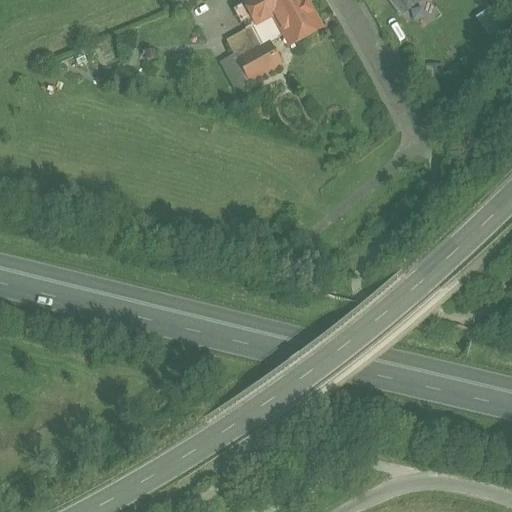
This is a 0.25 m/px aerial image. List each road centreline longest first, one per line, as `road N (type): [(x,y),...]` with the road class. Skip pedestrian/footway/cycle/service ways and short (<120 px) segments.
road 1 (trunk): [(511,402),(0,275)]
road 2 (tertiary): [(106,511),(304,383),(511,207)]
road 3 (unclassified): [(511,501),(425,484),(353,511)]
road 4 (residential): [(425,141),(349,0)]
